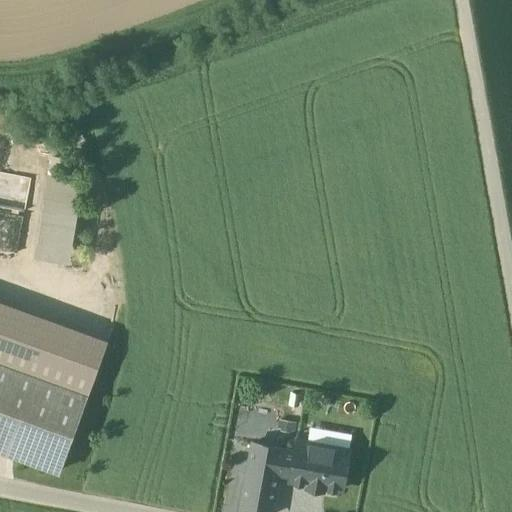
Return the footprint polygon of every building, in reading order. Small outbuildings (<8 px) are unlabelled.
[(0,246),(18,250),(31,173),(0,167),(0,210),(1,211),(0,219),(0,246)] [(72,259),(83,177),(48,172),(37,255),(72,259)] [(106,343),(0,304),(0,448),(59,470),(106,343)] [(349,451),(298,441),(296,453),(291,476),(290,481),(341,491),(349,451)] [(254,442),(241,509),(254,511),(272,511),(280,474),(285,451),(285,448),(254,442)] [(296,453),(285,451),(280,474),(291,476),(296,453)]
